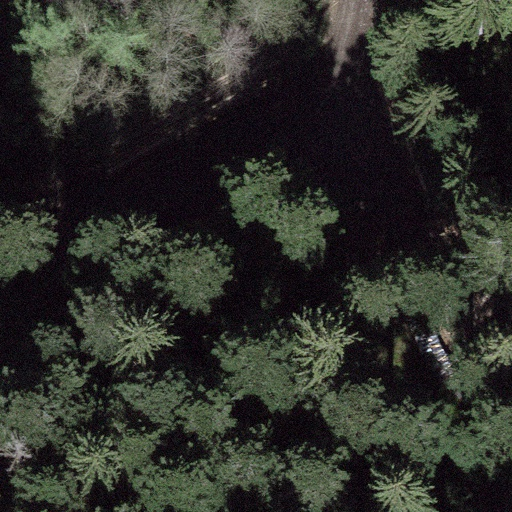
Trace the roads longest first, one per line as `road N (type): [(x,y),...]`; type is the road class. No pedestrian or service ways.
road 1 (track): [(0,279),(290,165),(328,71),(329,0)]
road 2 (track): [(328,71),(511,401)]
